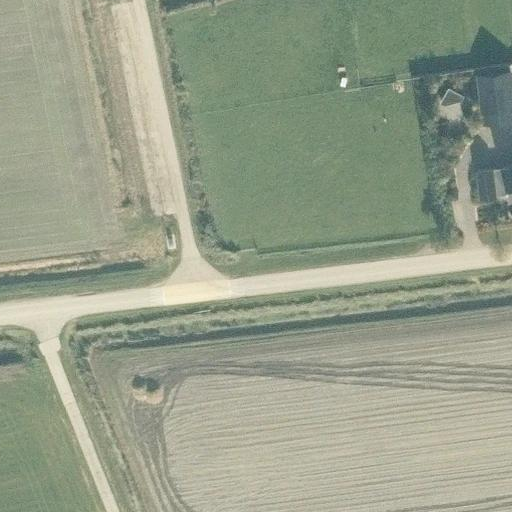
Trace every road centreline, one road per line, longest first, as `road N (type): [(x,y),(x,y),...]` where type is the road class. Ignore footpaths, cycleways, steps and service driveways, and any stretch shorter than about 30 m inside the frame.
road 1 (tertiary): [(197,294),(511,256)]
road 2 (unclassified): [(197,294),(140,0)]
road 3 (tertiary): [(0,316),(197,294)]
